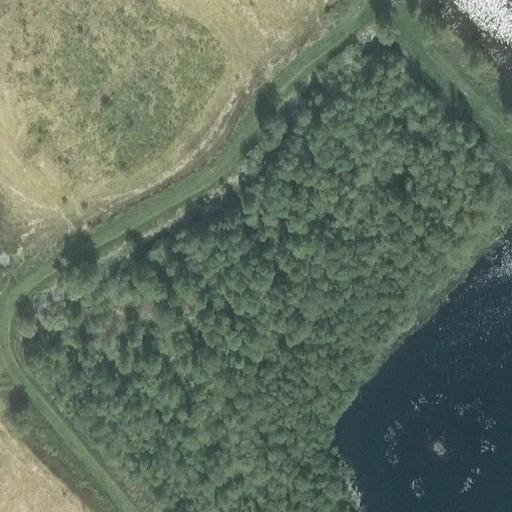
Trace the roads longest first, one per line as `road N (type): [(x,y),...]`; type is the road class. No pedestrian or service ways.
road 1 (track): [(381,0),(264,106),(231,165),(52,266),(7,306),(0,336),(8,363),(129,511)]
road 2 (track): [(511,135),(391,7)]
